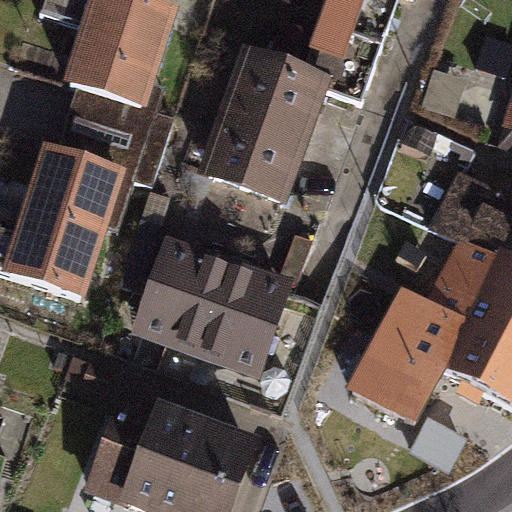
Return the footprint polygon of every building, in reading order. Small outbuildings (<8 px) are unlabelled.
[(93,34),(74,91),(83,94),(143,113),(151,87),(173,18),(116,0),(50,0),(45,19),(93,34)] [(404,4),(394,0),(336,0),(307,87),(325,92),(324,96),(365,109),(404,4)] [(420,0),(394,0),(404,4),(418,9),(420,0)] [(307,87),(251,67),(211,181),(285,207),(324,96),(325,92),(307,87)] [(470,89),(438,79),(426,116),(459,126),(470,89)] [(159,121),(168,92),(151,87),(143,113),(83,94),(62,162),(121,181),(103,235),(122,241),(139,188),(155,193),(177,127),(159,121)] [(435,169),(445,145),(420,135),(410,158),(435,169)] [(0,234),(0,278),(81,305),(103,235),(121,181),(62,162),(52,159),(25,243),(0,234)] [(511,207),(464,182),(437,234),(471,252),(504,269),(507,263),(511,265),(511,207)] [(407,304),(359,396),(416,426),(445,373),(511,408),(511,265),(507,263),(504,269),(471,252),(435,319),(407,304)] [(292,298),(173,256),(144,336),(264,378),(292,298)] [(80,362),(70,388),(117,406),(127,379),(80,362)] [(204,443),(125,414),(95,497),(136,511),(229,511),(249,460),(240,457),(244,447),(208,433),(204,443)]
